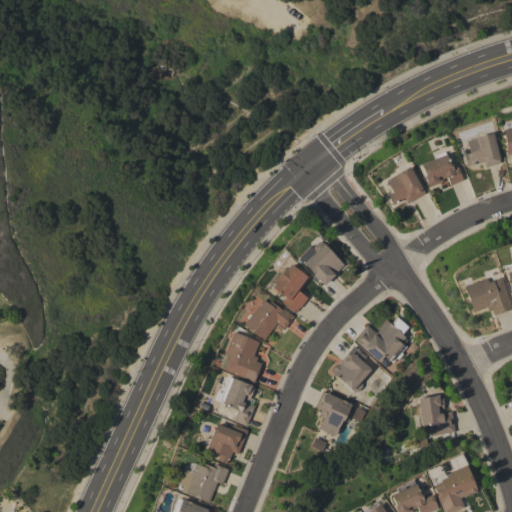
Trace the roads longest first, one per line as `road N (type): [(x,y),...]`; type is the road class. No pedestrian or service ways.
road 1 (residential): [(511,203),(472,216),(394,264),(333,323),(300,372),(243,511)]
road 2 (primary): [(309,164),(203,284),(96,511)]
road 3 (residential): [(309,164),(394,264),(461,368),(500,453),(510,511)]
road 4 (primary): [(511,55),(382,112)]
